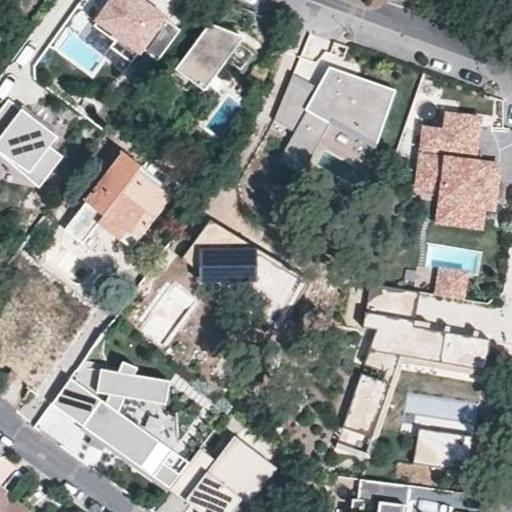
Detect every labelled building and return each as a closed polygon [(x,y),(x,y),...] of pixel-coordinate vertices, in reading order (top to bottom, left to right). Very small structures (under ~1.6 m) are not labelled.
[(158,62),(179,33),(133,0),(113,0),(93,29),(114,44),(110,49),(131,64),(142,50),(158,62)] [(457,0),(430,0),(430,2),(453,8),(455,8),(457,0)] [(496,38),(505,40),(510,29),(501,25),(496,38)] [(240,71),(252,54),(240,45),(228,37),(231,34),(209,26),(160,93),(178,106),(193,85),(200,89),(223,58),(228,62),(240,71)] [(244,39),(231,34),(228,37),(240,45),(244,39)] [(205,93),(228,62),(223,58),(200,89),(205,93)] [(268,71),(254,65),(248,82),(262,87),(268,71)] [(291,80),(274,120),(295,132),(283,153),(306,167),(332,121),(376,147),(395,93),(356,79),(353,87),(342,80),(344,74),(329,69),(314,95),(291,80)] [(356,79),(344,74),(342,80),(353,87),(356,79)] [(51,135),(6,100),(0,107),(0,157),(36,186),(60,156),(44,143),(51,135)] [(492,210),(498,169),(472,165),(464,164),(466,156),(473,157),(478,121),(446,117),(444,134),(423,131),(413,188),(441,192),(440,202),(482,208),(492,210)] [(306,167),(283,153),(278,160),(302,174),(306,167)] [(81,246),(98,224),(132,250),(171,200),(136,175),(142,167),(124,154),(63,234),(81,246)] [(464,164),(472,165),(473,157),(466,156),(464,164)] [(171,200),(175,193),(142,167),(136,175),(171,200)] [(480,228),(482,208),(440,202),(437,222),(480,228)] [(256,249),(198,249),(198,283),(256,282),(256,249)] [(438,285),(463,290),(465,275),(440,271),(438,285)] [(369,285),(364,319),(362,329),(364,329),(353,362),(385,373),(382,381),(361,374),(335,453),(365,458),(399,357),(484,372),(490,341),(413,328),(418,293),(369,285)] [(436,296),(461,301),(463,290),(438,285),(436,296)] [(106,407),(68,380),(50,406),(169,489),(180,475),(163,464),(172,452),(119,415),(126,399),(167,407),(171,383),(134,377),(137,370),(124,364),(119,374),(102,371),(97,394),(110,396),(106,407)] [(473,436),(418,427),(412,462),(467,471),(473,436)] [(216,462),(199,450),(180,475),(169,489),(199,511),(232,511),(269,465),(234,438),(216,462)] [(409,487),(360,480),(357,500),(352,499),(350,511),(403,511),(404,508),(406,508),(409,487)] [(13,498),(0,488),(0,511),(2,511),(7,507),(12,499),(13,498)] [(27,511),(29,510),(12,499),(7,507),(2,511),(27,511)]
